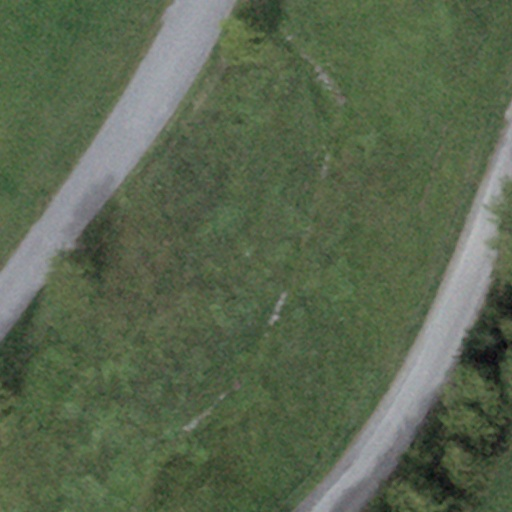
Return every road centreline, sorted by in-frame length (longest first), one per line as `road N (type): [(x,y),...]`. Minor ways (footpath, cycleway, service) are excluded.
road 1 (unclassified): [(0,304),(196,44),(215,0)]
road 2 (unclassified): [(345,511),(453,332),(511,193)]
